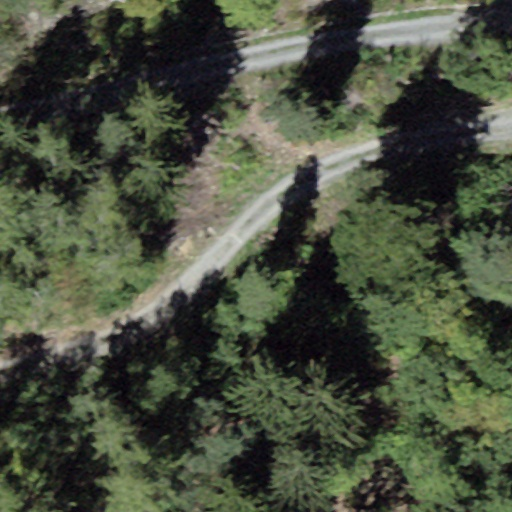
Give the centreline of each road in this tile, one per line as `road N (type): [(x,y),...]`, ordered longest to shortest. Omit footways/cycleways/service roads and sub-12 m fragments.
road 1 (track): [(0,377),(140,325),(321,166),(511,126)]
road 2 (track): [(494,0),(0,112)]
